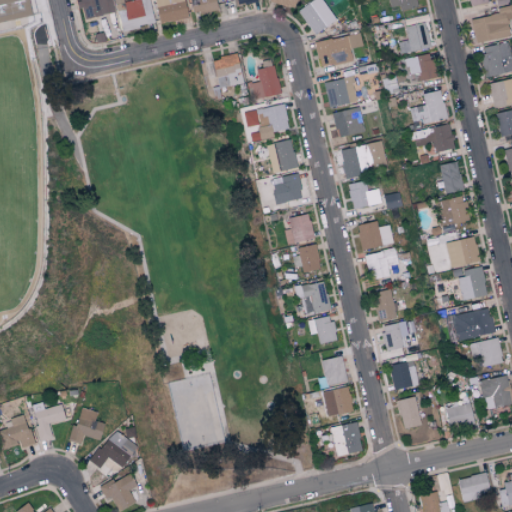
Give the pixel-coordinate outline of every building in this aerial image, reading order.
[(0,29),(0,0),(31,0),(36,22),(0,29)] [(77,0),(78,9),(82,8),(83,18),(113,14),(110,0),(77,0)] [(153,25),(148,0),(132,0),(122,2),(121,0),(115,0),(120,30),(153,25)] [(186,19),(183,0),(154,0),(157,23),(186,19)] [(216,9),(214,0),(188,0),(192,14),(216,9)] [(293,0),(269,0),(270,1),(292,8),(293,0)] [(387,0),(389,7),(399,5),(400,10),(418,7),(416,0),(387,0)] [(336,19),(327,7),(319,12),(311,1),(297,10),(313,34),(336,19)] [(510,36),(506,18),(511,17),(511,3),(509,5),(496,8),(497,14),(470,19),(474,43),(510,36)] [(399,42),(401,53),(429,48),(424,22),(404,26),(406,41),(399,42)] [(314,42),(319,67),(352,61),(349,49),(362,46),(359,33),(314,42)] [(485,77),(511,70),(511,66),(506,42),(479,48),(485,77)] [(415,73),(415,81),(432,79),(429,54),(405,57),(407,75),(415,73)] [(212,57),(216,87),(241,84),(237,55),(212,57)] [(250,83),(254,99),(280,93),(272,65),(255,70),(258,81),(250,83)] [(328,108),(355,101),(349,77),(322,83),(328,108)] [(491,107),(511,103),(511,78),(488,82),(491,107)] [(423,104),(408,108),(412,126),(446,118),(439,90),(421,94),(423,104)] [(287,129),(283,104),(242,112),(244,127),(256,125),(258,139),(272,137),(271,131),(287,129)] [(331,112),(336,137),(363,132),(358,107),(331,112)] [(511,113),(511,109),(495,114),(500,136),(511,133),(511,113)] [(412,133),(416,147),(426,145),(429,154),(453,147),(447,123),(412,133)] [(273,142),(276,170),(294,168),(291,140),(273,142)] [(338,149),(343,179),(361,176),(360,173),(386,168),(381,141),(338,149)] [(438,165),(443,193),(461,190),(456,161),(438,165)] [(280,191),(282,202),(301,198),(296,174),(271,179),(274,192),(280,191)] [(351,208),(380,203),(377,189),(365,191),(364,181),(347,184),(351,208)] [(468,220),(462,195),(434,202),(440,227),(468,220)] [(287,218),(289,229),(282,230),(285,245),(312,239),(307,214),(287,218)] [(359,249),(392,244),(389,225),(377,227),(376,221),(356,225),(359,249)] [(478,261),(472,236),(444,243),(450,268),(478,261)] [(318,270),(315,245),(296,247),(297,256),(291,256),(293,267),(300,266),(301,272),(318,270)] [(364,254),(368,280),(388,276),(386,266),(398,264),(395,248),(364,254)] [(443,248),(426,251),(430,272),(446,270),(443,248)] [(462,277),(455,278),(460,300),(485,295),(479,267),(461,271),(462,277)] [(328,310),(323,281),(292,287),(294,299),(300,298),(303,315),(328,310)] [(373,291),(374,320),(393,320),(392,291),(373,291)] [(493,334),(488,308),(444,316),(448,342),(493,334)] [(334,340),(330,316),(306,320),(308,335),(315,333),(317,344),(334,340)] [(386,358),(403,354),(397,323),(380,327),(386,358)] [(501,363),(496,338),(467,344),(470,359),(478,357),(480,367),(501,363)] [(317,378),(318,387),(344,384),(341,357),(320,359),(322,377),(317,378)] [(406,367),(405,363),(388,365),(392,390),(416,386),(413,366),(406,367)] [(478,381),(484,409),(511,403),(505,375),(478,381)] [(345,413),(344,406),(348,406),(346,388),(321,391),(324,416),(345,413)] [(414,397),(395,401),(401,429),(420,425),(414,397)] [(39,442),(51,439),(47,425),(64,421),(60,405),(43,409),(41,402),(30,405),(39,442)] [(468,403),(456,406),(455,403),(443,406),(448,428),(473,422),(468,403)] [(68,441),(80,444),(82,435),(98,440),(103,423),(94,421),(96,412),(78,407),(68,441)] [(10,427),(0,429),(0,435),(3,448),(19,444),(20,448),(32,444),(23,414),(8,419),(10,427)] [(328,428),(335,456),(361,451),(355,422),(328,428)] [(90,463),(101,470),(106,461),(118,468),(134,444),(111,429),(90,463)] [(489,493),(485,472),(456,478),(460,499),(489,493)] [(128,490),(135,487),(129,473),(98,487),(104,500),(110,497),(116,511),(134,503),(128,490)] [(436,491),(418,493),(420,511),(447,511),(446,501),(437,503),(436,491)] [(41,511),(32,511),(26,502),(14,509),(15,511),(51,511),(49,508),(41,511)] [(347,508),(348,511),(373,511),(371,502),(347,508)]
